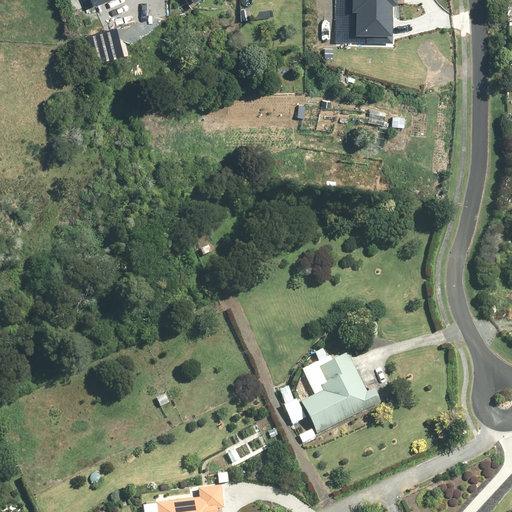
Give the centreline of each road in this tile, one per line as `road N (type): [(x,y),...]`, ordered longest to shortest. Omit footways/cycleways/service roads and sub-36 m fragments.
road 1 (residential): [(479,0),(485,60),(476,183),(455,286),(459,311),(497,377)]
road 2 (residential): [(496,416),(471,449),(335,511)]
